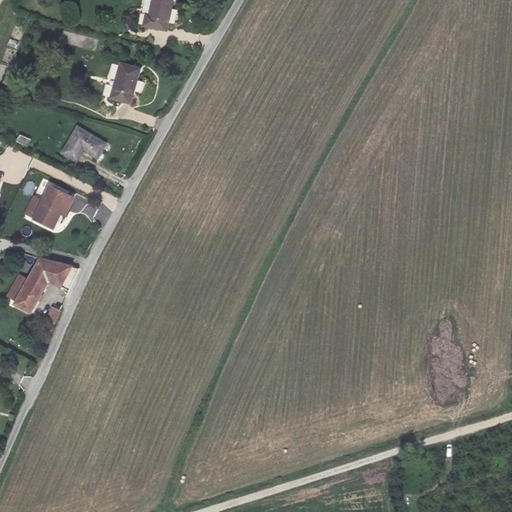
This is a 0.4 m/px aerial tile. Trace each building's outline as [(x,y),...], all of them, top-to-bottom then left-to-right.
[(173,0),(156,0),(153,19),(147,18),(145,31),(168,34),(173,0)] [(17,49),(18,42),(10,39),(8,46),(17,49)] [(140,70),(120,67),(114,100),(133,103),(140,70)] [(105,146),(78,130),(64,154),(77,161),(82,152),(97,160),(105,146)] [(20,134),(16,142),(28,147),(32,139),(20,134)] [(60,213),(67,196),(50,188),(36,219),(56,228),(63,214),(60,213)] [(74,200),(67,196),(60,213),(63,214),(67,215),(74,200)] [(41,260),(24,291),(16,305),(32,314),(49,283),(70,291),(78,271),(41,260)] [(16,305),(24,291),(11,285),(4,298),(16,305)] [(59,313),(53,310),(47,323),(41,320),(38,325),(44,329),(43,333),(50,337),(59,313)]
